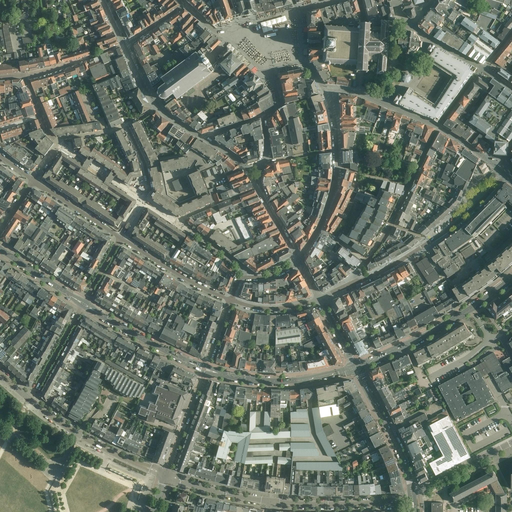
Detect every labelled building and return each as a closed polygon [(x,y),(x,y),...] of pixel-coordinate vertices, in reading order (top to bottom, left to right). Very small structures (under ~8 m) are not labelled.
[(100,5),(98,0),(97,0),(91,3),(84,6),(86,12),(90,10),(89,10),(100,5)] [(137,0),(141,7),(143,6),(146,10),(150,7),(149,5),(151,3),(153,0),(137,0)] [(150,7),(146,10),(149,13),(150,16),(153,14),(151,12),(151,13),(150,11),(159,3),(162,0),(153,0),(151,3),(149,5),(150,7)] [(162,0),(159,3),(150,11),(151,13),(151,12),(153,14),(154,13),(157,11),(156,11),(161,7),(163,6),(170,0),(162,0)] [(161,7),(156,11),(157,11),(161,18),(163,17),(164,17),(165,16),(166,15),(168,14),(169,13),(170,12),(172,11),(173,11),(173,10),(178,6),(178,5),(173,0),(170,0),(163,6),(161,7)] [(193,0),(190,4),(195,9),(202,1),(200,0),(193,0)] [(207,0),(202,0),(202,1),(195,9),(197,10),(197,11),(198,11),(198,12),(206,5),(209,2),(207,0)] [(209,0),(211,3),(213,6),(214,11),(219,22),(220,22),(224,21),(217,3),(215,0),(209,0)] [(215,0),(217,3),(224,21),(227,20),(232,19),(230,10),(228,5),(226,0),(215,0)] [(230,10),(232,19),(234,18),(240,17),(248,15),(257,13),(252,0),(230,0),(233,9),(231,10),(230,10)] [(252,0),(257,13),(263,12),(260,2),(259,2),(258,1),(257,1),(257,0),(252,0)] [(257,0),(257,1),(258,1),(259,2),(260,2),(263,12),(275,9),(271,0),(257,0)] [(271,0),(275,9),(283,6),(280,0),(271,0)] [(349,2),(352,13),(352,14),(353,16),(351,16),(353,24),(358,24),(359,24),(359,23),(360,23),(360,22),(359,12),(359,9),(356,0),(349,2)] [(377,12),(372,0),(361,0),(364,9),(366,15),(368,22),(368,24),(369,24),(371,24),(371,26),(373,27),(378,26),(380,25),(379,21),(378,17),(377,12)] [(380,8),(377,0),(372,0),(377,12),(378,17),(382,16),(382,13),(380,8)] [(384,7),(382,0),(377,0),(380,8),(382,13),(382,16),(383,18),(387,17),(386,11),(386,9),(385,9),(385,7),(384,7)] [(382,0),(384,7),(385,7),(385,9),(386,9),(386,11),(387,17),(389,21),(389,22),(392,22),(392,23),(392,24),(394,24),(394,22),(396,21),(396,19),(395,18),(394,18),(394,15),(392,8),(400,6),(402,11),(407,17),(408,17),(410,19),(413,18),(415,16),(410,0),(382,0)] [(461,15),(439,0),(438,0),(432,9),(444,18),(454,25),(461,15)] [(465,10),(450,0),(439,0),(461,15),(462,14),(465,10)] [(471,0),(450,0),(465,10),(466,10),(471,0)] [(499,0),(499,2),(494,1),(491,0),(486,0),(485,6),(494,9),(493,10),(491,10),(489,13),(492,14),(497,16),(497,17),(500,18),(503,13),(499,12),(504,4),(503,4),(503,0),(499,0)] [(124,8),(124,7),(121,1),(120,2),(113,6),(115,10),(120,19),(126,16),(128,14),(125,7),(124,8)] [(202,16),(209,9),(211,7),(211,8),(213,6),(211,3),(210,1),(209,2),(206,5),(198,12),(202,16)] [(352,13),(349,2),(341,4),(345,18),(349,18),(348,14),(352,13)] [(345,18),(341,4),(334,6),(339,23),(340,27),(340,28),(345,29),(342,19),(341,18),(341,17),(343,16),(343,17),(344,17),(344,19),(345,18)] [(103,10),(100,5),(89,10),(90,10),(92,16),(103,10)] [(339,23),(334,6),(329,7),(332,17),(332,18),(335,18),(337,23),(339,23)] [(211,7),(209,9),(202,16),(206,20),(214,11),(211,8),(211,7)] [(327,18),(324,8),(319,10),(323,25),(326,24),(327,26),(326,27),(335,28),(335,27),(333,21),(328,22),(326,18),(327,18)] [(183,9),(178,13),(174,16),(168,21),(170,24),(172,27),(173,28),(177,25),(180,23),(184,19),(188,13),(183,9)] [(444,18),(432,9),(424,19),(430,23),(432,21),(438,26),(439,27),(445,18),(444,18)] [(106,17),(103,10),(92,16),(93,19),(89,21),(90,23),(91,23),(106,17)] [(146,10),(142,12),(143,14),(144,15),(144,16),(150,26),(150,25),(151,25),(154,23),(150,16),(149,13),(146,10)] [(323,25),(319,10),(309,12),(309,13),(308,13),(307,15),(306,15),(307,27),(323,26),(323,25)] [(214,11),(206,20),(212,25),(219,22),(214,11)] [(481,15),(495,20),(497,17),(482,12),(481,15)] [(153,14),(150,16),(154,23),(156,22),(156,21),(158,20),(154,13),(153,14)] [(194,18),(188,13),(184,19),(180,23),(177,25),(173,28),(175,30),(180,27),(181,29),(194,18)] [(131,16),(130,14),(128,14),(126,16),(130,23),(123,27),(128,38),(129,38),(134,36),(130,29),(135,26),(131,16)] [(143,14),(139,17),(141,20),(140,20),(145,28),(146,28),(150,26),(144,16),(144,15),(143,14)] [(466,18),(461,15),(454,25),(444,18),(445,18),(439,27),(438,26),(434,31),(437,33),(434,38),(459,52),(471,35),(478,40),(483,43),(488,47),(494,51),(494,50),(490,48),(491,46),(495,49),(500,43),(483,31),(478,27),(466,18)] [(130,23),(126,16),(120,19),(123,27),(130,23)] [(511,18),(508,16),(505,20),(505,21),(503,23),(503,24),(505,26),(511,30),(511,27),(511,16),(511,17),(511,18)] [(108,22),(106,17),(91,23),(90,23),(91,26),(100,22),(101,24),(108,22)] [(139,17),(137,18),(139,21),(137,22),(139,25),(142,31),(142,30),(143,30),(144,29),(145,29),(145,28),(140,20),(141,20),(139,17)] [(199,22),(194,18),(181,29),(182,30),(174,37),(172,38),(170,40),(173,44),(176,43),(177,43),(178,42),(185,36),(191,31),(193,29),(199,22)] [(430,23),(424,19),(419,25),(419,27),(429,35),(431,36),(434,31),(438,26),(432,21),(430,23)] [(381,21),(379,21),(380,25),(378,26),(378,28),(377,28),(373,28),(373,27),(371,26),(371,24),(369,24),(368,24),(365,23),(365,24),(363,24),(363,23),(360,23),(359,23),(359,24),(358,24),(357,26),(359,26),(359,28),(357,27),(357,29),(347,29),(347,28),(346,27),(345,29),(340,28),(340,27),(338,27),(338,28),(335,28),(326,27),(324,27),(324,26),(323,26),(323,32),(323,34),(322,34),(322,35),(323,35),(323,40),(321,40),(321,41),(323,41),(323,43),(323,47),(321,47),(321,49),(321,53),(321,59),(321,61),(321,63),(327,64),(327,65),(329,65),(329,64),(334,64),(334,65),(334,64),(339,65),(339,66),(340,66),(340,65),(345,65),(345,66),(346,66),(346,65),(351,65),(351,66),(351,65),(356,66),(356,70),(354,70),(354,71),(356,71),(356,73),(357,73),(357,71),(360,71),(362,71),(365,71),(365,73),(366,73),(367,71),(368,72),(368,70),(366,70),(367,66),(368,67),(368,66),(367,65),(367,61),(371,62),(371,63),(371,62),(375,62),(375,63),(376,63),(376,62),(378,62),(377,66),(376,66),(376,67),(377,67),(376,73),(375,73),(375,74),(376,74),(376,76),(377,76),(377,74),(383,75),(383,77),(385,77),(385,75),(386,75),(386,74),(385,74),(385,73),(384,73),(385,68),(386,68),(385,67),(385,62),(386,62),(386,61),(386,60),(385,60),(386,56),(386,55),(387,55),(387,54),(386,53),(387,53),(388,52),(389,52),(389,51),(387,51),(387,45),(389,45),(389,44),(388,44),(387,43),(388,42),(388,41),(388,40),(387,40),(388,36),(388,35),(388,34),(388,33),(390,33),(391,31),(388,30),(389,29),(389,28),(388,28),(388,24),(389,24),(389,23),(392,23),(392,22),(389,22),(389,21),(388,21),(387,22),(382,21),(382,20),(381,20),(381,21)] [(170,24),(168,21),(163,24),(168,31),(169,30),(172,27),(170,24)] [(110,27),(108,22),(101,24),(88,30),(89,32),(90,35),(97,32),(110,27)] [(199,22),(193,29),(194,30),(192,32),(191,31),(185,36),(178,42),(177,43),(176,43),(177,45),(174,47),(176,50),(189,42),(190,43),(205,28),(199,22)] [(505,26),(503,24),(502,23),(496,31),(498,32),(505,37),(511,30),(505,26)] [(168,31),(163,24),(158,28),(160,31),(162,34),(163,33),(164,33),(168,31)] [(142,31),(139,25),(136,27),(135,26),(130,29),(134,36),(142,31)] [(81,26),(77,27),(75,28),(72,28),(72,29),(73,35),(83,32),(81,26)] [(113,32),(110,27),(97,32),(90,35),(89,35),(90,37),(100,34),(101,37),(105,35),(113,32)] [(161,35),(157,28),(153,32),(157,39),(161,35)] [(160,31),(158,28),(157,28),(161,35),(157,39),(159,42),(162,45),(169,40),(164,33),(163,33),(162,34),(160,31)] [(214,35),(205,28),(190,43),(189,42),(176,50),(171,54),(180,62),(182,61),(187,57),(195,50),(196,49),(195,49),(202,42),(204,44),(211,37),(211,38),(212,38),(214,36),(214,35)] [(117,40),(113,32),(105,35),(106,38),(103,39),(96,42),(98,47),(97,47),(99,53),(104,50),(103,48),(102,45),(107,44),(117,40)] [(157,39),(153,32),(149,34),(153,41),(155,45),(159,42),(157,39)] [(403,50),(405,51),(406,52),(406,55),(407,55),(407,54),(412,55),(412,56),(413,56),(413,53),(417,52),(420,48),(422,48),(423,42),(421,42),(421,41),(419,37),(416,35),(415,35),(415,33),(410,32),(409,34),(405,35),(402,39),(400,39),(399,45),(401,45),(403,50)] [(505,37),(498,32),(498,33),(495,36),(498,38),(501,40),(502,41),(505,37)] [(153,41),(149,34),(144,38),(148,44),(149,46),(150,48),(155,45),(153,41)] [(471,35),(459,52),(466,56),(466,55),(467,56),(467,55),(472,48),(473,46),(478,40),(471,35)] [(217,39),(214,36),(212,38),(211,38),(206,43),(208,45),(205,48),(203,46),(200,50),(203,54),(207,51),(206,50),(209,47),(215,41),(217,39)] [(75,40),(76,44),(77,46),(79,45),(79,44),(80,45),(84,44),(85,44),(83,37),(75,40)] [(148,44),(144,38),(139,41),(143,47),(148,44)] [(221,42),(217,39),(215,41),(209,47),(206,50),(207,51),(208,52),(210,53),(213,50),(221,42)] [(119,44),(117,40),(107,44),(108,46),(103,48),(104,50),(119,44)] [(483,43),(478,40),(473,46),(472,48),(467,55),(471,58),(472,59),(472,58),(483,43)] [(143,47),(139,41),(138,42),(133,46),(132,47),(136,55),(137,58),(144,55),(152,51),(150,48),(149,46),(146,47),(146,48),(145,48),(144,48),(143,47)] [(86,50),(82,51),(84,57),(90,55),(86,43),(85,44),(84,44),(86,50)] [(488,47),(483,43),(472,58),(477,61),(478,61),(488,47)] [(511,47),(507,43),(503,48),(509,53),(510,53),(511,55),(511,47)] [(47,51),(46,45),(46,44),(41,45),(42,48),(37,49),(39,59),(36,59),(38,69),(45,68),(43,58),(42,52),(47,51)] [(404,97),(401,96),(399,94),(393,103),(434,121),(438,123),(440,119),(474,73),(477,69),(472,66),(432,44),(428,50),(432,53),(431,56),(430,56),(428,61),(432,64),(414,91),(410,88),(407,93),(404,97)] [(51,45),(46,45),(47,51),(48,53),(50,53),(51,57),(49,57),(50,67),(56,65),(52,50),(52,49),(51,45)] [(159,50),(155,45),(150,48),(152,51),(153,54),(154,56),(157,55),(160,53),(159,50)] [(123,55),(120,47),(107,53),(109,57),(117,54),(118,57),(123,55)] [(494,51),(488,47),(478,61),(482,64),(494,51)] [(60,54),(59,52),(58,48),(52,50),(56,65),(63,64),(61,57),(60,54)] [(231,52),(227,48),(215,59),(218,62),(217,62),(213,66),(215,68),(219,65),(231,52)] [(509,53),(503,48),(500,52),(506,57),(509,53)] [(84,57),(82,51),(76,53),(74,54),(75,60),(84,57)] [(153,54),(152,51),(144,55),(137,58),(139,62),(146,59),(145,57),(153,54)] [(165,75),(163,76),(161,78),(160,78),(160,79),(161,80),(159,81),(156,83),(151,87),(154,91),(158,89),(157,90),(157,91),(157,92),(157,93),(156,93),(157,94),(157,95),(158,96),(158,97),(159,98),(160,98),(160,99),(161,99),(162,99),(163,99),(164,99),(165,99),(164,100),(167,105),(170,102),(170,103),(175,99),(176,100),(177,99),(181,96),(182,96),(182,95),(186,92),(186,93),(187,92),(191,89),(192,88),(195,85),(196,85),(197,85),(196,85),(200,82),(201,81),(205,78),(206,78),(206,77),(210,74),(210,75),(211,74),(210,73),(213,70),(211,67),(211,66),(210,64),(210,65),(208,63),(209,63),(208,61),(207,61),(206,60),(206,59),(205,58),(203,56),(204,56),(203,55),(202,55),(199,51),(196,53),(195,52),(195,53),(195,52),(194,53),(190,56),(189,57),(185,60),(184,60),(184,61),(181,63),(180,63),(179,64),(180,64),(176,67),(175,67),(175,68),(171,71),(171,70),(170,71),(166,74),(165,75)] [(257,60),(260,57),(254,51),(251,54),(257,60)] [(235,56),(231,52),(219,65),(215,68),(213,70),(210,73),(211,74),(220,66),(222,68),(221,68),(225,73),(226,72),(229,75),(229,76),(242,63),(239,60),(235,56)] [(506,57),(500,52),(493,61),(502,68),(507,62),(504,60),(506,57)] [(64,53),(60,54),(61,57),(63,64),(69,62),(67,56),(65,56),(64,53)] [(110,60),(109,57),(107,53),(100,56),(101,59),(102,59),(102,60),(103,63),(110,60)] [(156,60),(154,56),(153,54),(145,57),(146,59),(139,62),(140,63),(142,67),(146,65),(148,64),(147,61),(152,58),(154,61),(156,60)] [(319,60),(319,54),(309,55),(310,63),(312,62),(321,61),(321,59),(319,60)] [(114,59),(119,72),(128,68),(123,55),(118,57),(114,59)] [(95,62),(93,58),(86,61),(90,70),(91,70),(89,66),(89,65),(95,62)] [(38,69),(36,59),(28,61),(30,71),(33,71),(38,69)] [(90,70),(95,82),(109,76),(103,63),(102,60),(100,61),(95,63),(89,66),(91,70),(90,70)] [(11,62),(12,64),(12,73),(20,72),(21,72),(21,71),(19,63),(19,62),(19,61),(18,61),(11,62)] [(27,61),(22,62),(20,62),(19,62),(19,63),(21,71),(21,72),(23,72),(29,71),(30,71),(28,61),(27,61)] [(321,63),(321,61),(312,62),(312,63),(312,64),(313,64),(313,66),(314,66),(314,67),(315,68),(315,70),(318,72),(318,73),(329,69),(328,69),(327,65),(327,64),(321,63)] [(85,72),(82,63),(74,66),(77,75),(78,77),(81,75),(81,74),(85,72)] [(242,63),(229,76),(221,82),(218,84),(222,91),(223,90),(224,91),(225,91),(230,88),(234,85),(241,78),(238,75),(246,67),(242,63)] [(144,71),(146,77),(160,70),(157,64),(153,66),(150,68),(150,67),(150,68),(148,64),(146,65),(142,67),(144,71)] [(77,75),(74,66),(69,68),(72,77),(77,75)] [(250,70),(246,67),(238,75),(241,78),(250,70)] [(72,77),(69,68),(64,70),(67,79),(72,77)] [(131,74),(128,68),(119,72),(122,78),(131,75),(131,74)] [(301,69),(288,72),(286,73),(278,74),(280,82),(281,85),(291,83),(297,82),(298,86),(300,85),(298,78),(303,77),(302,71),(302,70),(301,70),(301,69)] [(329,72),(329,69),(318,73),(323,82),(329,79),(328,77),(330,76),(328,73),(329,72)] [(511,74),(504,69),(503,69),(505,70),(504,71),(501,69),(498,74),(511,83),(511,74)] [(64,70),(58,72),(52,74),(56,84),(65,80),(66,83),(68,82),(67,79),(64,70)] [(162,74),(160,70),(146,77),(151,87),(156,83),(159,81),(161,80),(160,79),(160,78),(161,78),(163,76),(162,75),(163,74),(162,75),(161,74),(162,74)] [(253,74),(252,73),(250,70),(241,78),(234,85),(230,88),(233,91),(239,87),(253,74)] [(122,78),(119,72),(116,73),(117,76),(97,84),(92,86),(95,92),(96,91),(111,128),(121,124),(119,119),(112,101),(108,91),(107,92),(105,87),(110,85),(111,87),(109,88),(111,92),(117,89),(122,87),(124,86),(125,86),(123,82),(121,83),(119,80),(120,79),(122,78)] [(56,84),(52,74),(47,75),(51,85),(53,90),(58,88),(56,84)] [(257,78),(253,74),(239,87),(233,91),(237,95),(232,99),(228,102),(229,106),(233,104),(234,106),(235,105),(236,108),(237,108),(237,109),(241,106),(243,106),(245,110),(247,108),(245,104),(252,100),(247,94),(251,91),(262,83),(260,81),(260,80),(257,78)] [(409,74),(408,74),(405,74),(402,76),(402,77),(402,80),(404,83),(408,83),(411,81),(411,77),(409,74)] [(51,85),(47,75),(38,78),(41,87),(42,89),(44,88),(43,85),(46,84),(47,87),(51,85)] [(132,79),(131,75),(122,78),(120,79),(119,80),(121,83),(123,82),(125,86),(124,86),(126,91),(137,87),(135,83),(134,83),(133,79),(132,79)] [(41,87),(38,78),(29,80),(34,90),(41,87)] [(337,78),(337,79),(336,85),(342,86),(350,87),(351,84),(351,82),(351,80),(337,78)] [(479,78),(474,84),(485,91),(488,94),(490,91),(492,87),(479,78)] [(21,79),(12,80),(12,86),(16,86),(16,89),(17,90),(26,87),(23,80),(22,80),(21,79)] [(471,124),(475,126),(487,135),(485,137),(490,140),(488,142),(487,142),(491,144),(492,142),(496,145),(495,154),(507,156),(508,143),(509,141),(510,142),(511,138),(511,91),(493,79),(490,83),(494,86),(469,123),(471,124)] [(305,84),(308,93),(308,95),(309,98),(310,98),(318,95),(314,81),(305,84)] [(299,90),(298,86),(297,82),(291,83),(281,85),(282,92),(299,90)] [(247,94),(252,100),(268,91),(263,84),(262,83),(251,91),(247,94)] [(282,93),(282,94),(283,98),(297,96),(298,95),(304,94),(308,93),(305,84),(300,85),(298,86),(299,90),(282,92),(282,93)] [(485,91),(474,84),(472,86),(473,86),(471,88),(469,90),(482,100),(484,99),(481,97),(485,91)] [(28,92),(26,87),(17,90),(18,93),(16,94),(17,95),(28,92)] [(67,93),(65,88),(58,91),(60,96),(67,93)] [(151,108),(138,89),(129,95),(139,110),(141,114),(151,108)] [(482,100),(469,90),(466,94),(465,96),(464,97),(475,105),(475,104),(478,100),(481,102),(482,100)] [(78,91),(70,95),(68,95),(70,101),(80,97),(78,91)] [(247,108),(250,107),(271,96),(268,91),(252,100),(245,104),(247,108)] [(31,100),(28,92),(17,95),(14,96),(13,97),(8,99),(9,104),(20,103),(31,100)] [(298,95),(297,96),(283,98),(284,104),(285,104),(289,103),(298,101),(297,98),(304,96),(304,94),(298,95)] [(319,95),(318,95),(310,98),(312,103),(309,104),(309,106),(313,105),(322,103),(319,95)] [(339,95),(339,102),(351,104),(357,105),(357,104),(356,104),(357,96),(347,95),(339,95)] [(273,106),(271,96),(250,107),(255,116),(272,106),(273,106)] [(82,102),(80,97),(70,101),(72,106),(74,105),(82,102)] [(475,105),(464,97),(459,103),(470,111),(474,106),(476,108),(478,106),(475,104),(475,105)] [(165,108),(166,108),(166,109),(167,110),(168,110),(168,111),(170,113),(172,114),(183,105),(182,106),(180,103),(178,104),(177,102),(178,101),(177,99),(176,100),(175,99),(170,103),(170,102),(167,105),(164,107),(165,108)] [(33,106),(31,100),(20,103),(9,104),(9,111),(10,110),(12,110),(21,109),(33,106)] [(50,107),(47,101),(44,102),(39,104),(39,105),(42,110),(50,107)] [(84,107),(82,102),(74,105),(76,110),(84,107)] [(351,104),(339,102),(340,119),(354,118),(353,113),(352,113),(351,104)] [(363,118),(374,123),(380,113),(382,107),(370,102),(368,108),(363,118)] [(285,104),(286,106),(278,110),(285,124),(280,128),(282,130),(282,134),(285,144),(286,144),(286,149),(302,146),(302,143),(303,143),(300,125),(299,126),(297,118),(298,118),(294,103),(289,105),(289,103),(285,104)] [(325,110),(322,103),(313,105),(315,108),(310,109),(310,111),(313,110),(313,111),(314,111),(315,113),(325,110)] [(470,111),(459,103),(453,111),(454,111),(462,117),(464,119),(468,113),(471,115),(472,113),(470,111)] [(184,108),(183,105),(172,114),(176,117),(186,108),(185,107),(184,108)] [(36,114),(35,110),(33,106),(21,109),(21,111),(23,119),(27,118),(36,114)] [(231,108),(229,106),(223,108),(225,114),(228,113),(227,110),(231,108)] [(243,110),(240,111),(243,121),(249,119),(245,110),(243,106),(241,106),(243,110)] [(52,112),(50,107),(42,110),(43,115),(52,112)] [(87,112),(84,107),(76,110),(78,115),(87,112)] [(245,110),(249,119),(250,118),(255,116),(250,107),(247,108),(245,110)] [(389,110),(382,107),(380,113),(374,123),(373,128),(377,129),(379,125),(381,120),(381,118),(381,117),(386,119),(389,110)] [(190,113),(186,108),(176,117),(184,122),(192,115),(191,115),(190,113)] [(14,122),(10,110),(9,111),(5,111),(9,123),(14,122)] [(13,113),(12,110),(10,110),(14,122),(19,120),(17,112),(13,113)] [(240,111),(239,110),(237,111),(234,112),(235,115),(238,122),(243,121),(240,111)] [(328,124),(325,110),(315,113),(314,111),(313,111),(313,110),(310,111),(313,122),(315,122),(316,126),(328,124)] [(396,113),(389,110),(386,119),(381,135),(389,137),(392,127),(396,113)] [(9,123),(5,111),(0,111),(0,112),(1,114),(4,125),(9,123)] [(156,111),(154,112),(151,114),(153,117),(148,120),(153,126),(161,117),(156,111)] [(281,119),(277,111),(273,115),(277,122),(281,119)] [(462,117),(454,111),(453,112),(451,114),(451,115),(448,118),(458,125),(459,125),(460,126),(462,124),(463,123),(460,120),(462,117)] [(54,117),(52,112),(43,115),(46,120),(54,117)] [(89,117),(87,112),(78,115),(80,120),(89,117)] [(197,114),(195,112),(192,115),(184,122),(189,126),(194,121),(192,119),(197,115),(197,114)] [(207,119),(200,112),(197,114),(197,115),(201,119),(204,122),(207,119)] [(234,112),(233,113),(230,114),(230,115),(218,120),(217,120),(220,128),(238,122),(235,115),(234,112)] [(403,116),(396,113),(392,127),(389,137),(396,139),(399,128),(399,127),(403,116)] [(201,119),(197,115),(192,119),(194,121),(189,126),(193,129),(197,124),(198,123),(197,121),(196,122),(195,121),(197,119),(198,120),(198,121),(199,122),(200,121),(201,119)] [(277,122),(273,115),(267,120),(267,121),(268,129),(271,129),(280,127),(277,122)] [(411,119),(403,116),(399,127),(399,128),(406,131),(407,128),(408,126),(409,127),(411,119)] [(56,122),(54,117),(46,120),(47,125),(56,122)] [(169,122),(161,117),(153,126),(152,127),(155,131),(156,130),(160,133),(160,132),(161,132),(166,127),(169,122)] [(218,120),(216,117),(211,119),(213,130),(220,128),(217,120),(218,120)] [(458,125),(448,118),(442,126),(452,131),(454,128),(457,125),(457,126),(458,125)] [(198,123),(197,124),(193,129),(197,131),(201,126),(204,122),(201,119),(200,121),(201,122),(200,123),(199,122),(198,123)] [(207,119),(204,122),(201,126),(197,131),(201,134),(209,132),(206,125),(209,124),(208,120),(207,119)] [(260,119),(248,123),(251,130),(260,127),(261,127),(260,119)] [(418,122),(411,119),(409,127),(408,126),(407,128),(406,131),(405,133),(409,135),(409,137),(411,137),(410,139),(411,139),(418,122)] [(93,120),(90,121),(91,123),(93,123),(94,131),(95,131),(94,130),(97,130),(97,131),(102,130),(100,125),(99,122),(94,123),(93,120)] [(131,125),(135,135),(146,130),(142,122),(141,120),(139,121),(138,121),(131,125)] [(91,123),(90,121),(86,124),(82,124),(79,125),(81,133),(90,132),(90,131),(93,131),(93,132),(94,131),(93,123),(91,123)] [(461,126),(460,126),(459,125),(456,129),(454,128),(452,131),(456,134),(458,136),(458,135),(461,137),(470,124),(466,121),(461,126)] [(425,125),(418,122),(411,139),(407,151),(414,154),(417,145),(419,140),(420,141),(425,125)] [(239,132),(236,132),(235,130),(233,129),(232,130),(226,132),(229,137),(225,140),(221,134),(213,138),(213,140),(231,151),(232,151),(235,146),(236,145),(236,146),(247,143),(250,143),(263,139),(262,130),(260,131),(260,129),(260,127),(251,130),(248,123),(240,126),(240,128),(241,131),(239,132)] [(329,131),(328,124),(316,126),(308,128),(303,128),(304,131),(314,129),(315,133),(317,132),(318,133),(329,131)] [(475,126),(471,124),(470,124),(461,137),(467,141),(474,131),(473,129),(475,126)] [(81,133),(79,125),(70,126),(70,125),(69,125),(67,125),(67,126),(66,126),(68,135),(68,134),(71,134),(71,135),(81,133)] [(179,128),(173,125),(171,129),(168,134),(171,136),(168,141),(166,144),(168,145),(170,143),(173,137),(179,128)] [(435,129),(425,125),(420,141),(419,140),(417,145),(420,146),(422,142),(423,141),(427,143),(435,129)] [(24,136),(20,126),(15,127),(18,135),(21,134),(22,137),(24,136)] [(68,135),(66,126),(49,129),(55,136),(56,136),(58,136),(58,137),(64,136),(64,135),(67,134),(67,135),(68,135)] [(18,135),(15,127),(10,129),(13,136),(15,135),(16,139),(17,138),(18,140),(19,139),(18,135)] [(185,132),(179,128),(173,137),(170,143),(168,145),(171,147),(176,139),(178,140),(185,132)] [(37,151),(45,156),(54,144),(50,141),(46,136),(44,138),(44,137),(45,135),(44,134),(44,133),(41,129),(32,132),(28,134),(29,137),(32,141),(34,139),(38,145),(35,149),(30,145),(20,139),(19,139),(18,140),(15,142),(23,147),(25,148),(27,150),(29,151),(32,153),(34,154),(34,155),(37,151)] [(123,129),(114,133),(117,138),(126,133),(125,132),(124,131),(123,129)] [(269,132),(269,138),(278,136),(278,135),(277,130),(273,130),(273,129),(271,130),(271,129),(268,129),(268,131),(267,131),(268,132),(269,132)] [(8,141),(5,130),(0,132),(1,136),(2,138),(2,139),(2,140),(6,138),(7,142),(8,141)] [(135,135),(140,145),(151,139),(146,130),(135,135)] [(330,138),(329,131),(318,133),(318,137),(316,140),(316,142),(330,140),(330,138)] [(480,135),(474,131),(467,141),(472,145),(480,135)] [(187,133),(186,132),(185,132),(178,140),(176,144),(180,149),(185,144),(191,136),(188,134),(188,133),(187,133)] [(341,149),(353,151),(353,139),(354,139),(354,133),(353,133),(345,132),(340,132),(341,138),(340,138),(341,142),(341,148),(341,149)] [(444,154),(451,139),(447,136),(444,134),(440,132),(431,147),(431,148),(437,150),(444,154)] [(127,135),(126,133),(117,138),(119,143),(127,139),(126,137),(127,135)] [(271,147),(280,146),(280,145),(285,144),(282,134),(278,135),(278,136),(269,138),(269,139),(271,147)] [(484,138),(480,135),(472,145),(476,149),(479,144),(482,140),(484,138)] [(197,138),(191,136),(185,144),(180,149),(185,153),(188,150),(190,148),(192,145),(197,138)] [(74,149),(78,148),(81,147),(85,147),(83,140),(83,138),(72,140),(74,149)] [(128,141),(127,139),(119,143),(121,148),(131,143),(130,142),(128,141)] [(140,145),(145,154),(156,149),(151,139),(140,145)] [(441,161),(442,162),(448,165),(451,166),(454,161),(456,156),(461,145),(451,139),(444,154),(441,161)] [(330,142),(330,140),(316,142),(316,144),(318,145),(319,151),(330,149),(331,149),(331,148),(330,148),(330,142)] [(486,142),(482,140),(479,144),(476,149),(483,153),(484,153),(486,151),(490,145),(486,142)] [(132,145),(131,143),(121,148),(123,153),(132,149),(131,146),(132,145)] [(10,144),(6,146),(1,149),(2,150),(6,153),(10,149),(11,150),(13,147),(10,144)] [(286,144),(285,144),(280,145),(280,146),(282,158),(288,157),(286,149),(286,144)] [(378,147),(373,145),(370,155),(375,156),(374,157),(382,160),(384,155),(376,152),(378,147)] [(466,148),(461,145),(456,156),(460,159),(462,155),(466,148)] [(282,158),(280,146),(271,147),(273,159),(282,158)] [(14,147),(13,147),(11,150),(10,149),(6,153),(11,156),(16,149),(14,147)] [(25,148),(23,147),(22,149),(21,148),(19,151),(17,150),(16,149),(11,156),(15,160),(21,153),(22,153),(24,150),(25,148)] [(130,173),(128,175),(120,169),(122,166),(108,157),(106,156),(107,154),(104,153),(103,154),(94,148),(92,151),(85,147),(81,147),(81,148),(78,153),(85,158),(86,157),(87,158),(91,160),(91,159),(93,160),(97,163),(98,162),(100,164),(102,165),(102,166),(111,172),(115,175),(114,176),(115,176),(117,177),(116,178),(121,181),(121,182),(126,185),(127,184),(129,185),(133,178),(130,173)] [(427,155),(431,157),(430,160),(434,161),(436,159),(437,156),(435,155),(437,150),(431,148),(428,155),(427,155)] [(472,152),(466,148),(462,155),(477,165),(480,160),(480,158),(474,154),(472,152)] [(133,151),(132,149),(123,153),(126,158),(135,153),(135,151),(133,151)] [(145,154),(149,163),(160,158),(159,157),(156,149),(145,154)] [(353,151),(341,149),(341,152),(341,164),(350,163),(350,168),(350,169),(357,171),(356,166),(356,157),(358,157),(358,153),(356,153),(356,152),(353,151)] [(37,151),(34,155),(37,157),(33,162),(34,162),(31,166),(31,165),(28,169),(30,170),(32,171),(34,171),(35,170),(38,166),(38,165),(45,156),(37,151)] [(254,151),(253,151),(248,153),(248,151),(246,152),(248,157),(243,160),(246,164),(247,164),(257,161),(254,151)] [(254,151),(257,161),(261,160),(262,160),(262,152),(254,151)] [(34,154),(32,153),(28,158),(26,157),(29,153),(27,152),(25,156),(19,163),(24,166),(30,157),(31,158),(32,156),(34,154)] [(59,152),(54,159),(54,160),(59,163),(61,159),(65,154),(61,152),(59,152)] [(211,163),(214,164),(215,163),(221,160),(224,155),(219,152),(215,159),(214,160),(211,163)] [(21,153),(15,160),(19,163),(25,156),(24,155),(22,153),(21,153)] [(136,155),(135,153),(126,158),(128,163),(129,162),(137,158),(136,156),(136,155)] [(331,164),(331,153),(319,155),(316,155),(316,160),(319,160),(319,164),(331,164)] [(73,160),(65,154),(61,159),(70,165),(74,159),(73,160)] [(129,175),(101,217),(106,220),(106,221),(107,221),(108,222),(109,222),(117,228),(128,235),(130,236),(131,237),(132,238),(138,242),(139,242),(140,242),(140,243),(141,243),(141,244),(150,249),(151,250),(152,250),(152,251),(153,251),(154,252),(155,253),(157,254),(158,254),(158,255),(159,255),(160,255),(169,241),(174,244),(182,231),(178,228),(177,228),(183,219),(214,206),(213,203),(209,194),(200,173),(200,171),(204,169),(203,166),(200,168),(198,163),(186,154),(185,154),(187,161),(133,173),(134,177),(133,178),(129,175)] [(228,157),(224,155),(221,160),(215,163),(217,166),(222,164),(228,157)] [(431,157),(427,155),(425,160),(434,165),(435,162),(434,161),(430,160),(431,157)] [(477,165),(462,155),(460,159),(457,163),(454,169),(451,166),(448,165),(443,175),(442,178),(444,179),(442,184),(450,188),(452,183),(455,184),(457,185),(458,185),(461,185),(463,186),(466,181),(470,183),(477,165)] [(33,159),(31,158),(30,157),(24,166),(28,169),(31,165),(31,166),(34,162),(33,162),(31,161),(33,159)] [(239,167),(228,157),(222,164),(217,166),(215,167),(217,172),(223,169),(225,174),(233,171),(239,168),(239,167)] [(91,160),(87,158),(85,161),(82,166),(83,166),(82,167),(87,170),(90,165),(93,160),(91,159),(91,160)] [(77,161),(74,159),(70,165),(69,167),(73,170),(79,162),(78,162),(78,163),(76,162),(77,161)] [(63,166),(59,163),(54,160),(55,161),(52,165),(60,171),(63,166)] [(129,162),(132,173),(141,171),(139,163),(138,163),(138,160),(129,162)] [(292,174),(288,160),(278,162),(277,162),(280,172),(282,172),(282,173),(282,172),(283,176),(287,175),(292,174)] [(434,165),(425,160),(422,166),(426,168),(430,169),(430,170),(433,165),(434,165)] [(81,164),(79,162),(73,170),(78,173),(82,166),(80,165),(81,164)] [(280,172),(277,162),(271,164),(272,169),(273,174),(276,173),(277,176),(279,183),(284,182),(282,179),(281,176),(283,176),(282,172),(282,173),(282,172),(280,172)] [(331,169),(331,164),(319,164),(318,164),(318,168),(314,168),(314,172),(318,172),(319,172),(319,171),(322,171),(322,169),(331,169)] [(60,171),(52,165),(49,170),(48,169),(48,170),(53,173),(57,176),(60,171)] [(100,179),(99,179),(97,178),(95,177),(96,176),(87,170),(82,167),(83,166),(82,166),(78,173),(76,176),(91,186),(90,188),(93,190),(94,188),(104,194),(106,191),(110,184),(107,182),(106,183),(104,182),(100,179)] [(426,168),(422,166),(421,168),(417,175),(422,177),(423,175),(427,177),(431,178),(433,173),(429,172),(427,171),(428,170),(429,170),(430,169),(426,168)] [(10,172),(5,168),(0,175),(0,181),(2,183),(10,172)] [(273,174),(272,169),(264,170),(262,178),(273,177),(277,176),(276,173),(273,174)] [(331,180),(331,169),(322,169),(322,171),(319,171),(319,172),(318,172),(317,178),(320,179),(331,180)] [(342,172),(340,179),(352,183),(352,182),(354,173),(343,169),(341,170),(341,171),(342,172)] [(53,173),(48,170),(42,178),(47,182),(50,177),(53,173)] [(242,170),(234,174),(226,177),(229,183),(246,176),(242,170)] [(14,175),(10,172),(2,183),(2,184),(4,184),(6,181),(7,182),(9,183),(14,175)] [(115,175),(111,172),(108,177),(104,182),(106,183),(107,182),(110,184),(112,180),(115,176),(114,176),(115,175)] [(293,178),(292,174),(287,175),(283,176),(281,176),(282,179),(284,182),(286,181),(285,179),(288,179),(292,184),(289,186),(288,184),(285,185),(281,188),(283,192),(280,194),(281,196),(276,200),(276,199),(270,204),(276,213),(285,206),(288,205),(289,206),(295,200),(297,199),(299,197),(296,195),(294,193),(295,187),(294,182),(293,178)] [(19,178),(14,175),(9,183),(11,184),(6,190),(8,191),(9,192),(10,190),(19,178)] [(422,177),(417,175),(415,180),(426,184),(428,181),(427,180),(427,181),(426,180),(427,177),(423,175),(422,177)] [(250,182),(246,176),(229,183),(216,188),(217,191),(225,188),(226,192),(233,189),(237,187),(250,182)] [(279,183),(277,176),(273,177),(262,178),(261,182),(263,188),(277,184),(279,183)] [(316,176),(311,176),(310,185),(315,185),(314,191),(328,193),(331,180),(320,179),(317,178),(316,181),(315,181),(316,176)] [(47,182),(55,187),(59,182),(50,177),(47,182)] [(24,181),(19,178),(10,190),(16,194),(24,183),(24,181)] [(340,179),(338,185),(352,191),(356,193),(358,185),(352,182),(352,183),(340,179)] [(59,182),(55,187),(55,188),(59,191),(64,183),(60,180),(59,182)] [(426,184),(415,180),(414,183),(423,187),(425,188),(426,184)] [(347,244),(362,255),(361,254),(364,250),(365,251),(359,247),(361,244),(362,243),(368,246),(368,245),(369,242),(368,241),(369,239),(371,240),(372,239),(371,239),(372,236),(377,238),(381,232),(385,225),(390,218),(399,198),(398,198),(399,196),(400,197),(400,195),(402,191),(404,186),(383,181),(380,187),(379,189),(377,193),(375,197),(365,193),(365,192),(359,189),(356,195),(352,193),(352,195),(351,199),(349,203),(352,205),(348,214),(349,214),(347,221),(348,221),(345,228),(341,226),(340,227),(341,227),(339,230),(338,230),(338,231),(338,232),(339,233),(337,234),(338,235),(338,236),(337,237),(347,244)] [(463,186),(461,185),(458,185),(457,188),(457,189),(466,192),(470,183),(466,181),(463,186)] [(253,189),(250,182),(237,187),(233,189),(226,192),(220,194),(222,200),(240,194),(253,189)] [(285,185),(284,182),(279,183),(277,184),(263,188),(267,197),(276,191),(281,188),(285,185)] [(69,186),(64,183),(59,191),(64,194),(65,193),(69,186)] [(423,187),(414,183),(411,189),(420,193),(423,187)] [(501,190),(498,194),(496,196),(500,200),(504,204),(505,204),(508,201),(511,203),(511,187),(507,183),(504,186),(501,190)] [(112,185),(110,184),(106,191),(110,194),(115,187),(115,186),(113,184),(112,185)] [(70,185),(69,186),(65,193),(69,196),(75,188),(70,185)] [(338,188),(337,188),(337,191),(337,192),(348,198),(350,195),(352,191),(338,185),(338,188)] [(116,188),(115,187),(110,194),(115,197),(119,190),(120,189),(117,187),(116,188)] [(79,191),(75,188),(69,196),(73,199),(74,200),(79,193),(79,191)] [(218,193),(217,191),(216,188),(211,190),(213,195),(214,198),(216,203),(222,200),(220,194),(219,192),(218,193)] [(283,192),(281,188),(276,191),(267,197),(269,202),(280,194),(283,192)] [(32,189),(27,196),(25,200),(29,202),(31,199),(37,203),(43,194),(34,189),(32,189)] [(420,193),(411,189),(410,191),(424,198),(430,200),(434,193),(433,192),(427,189),(425,195),(421,193),(421,194),(420,193)] [(466,192),(457,189),(456,191),(452,190),(452,191),(450,190),(449,192),(450,193),(451,192),(463,198),(466,192)] [(16,194),(10,190),(9,192),(8,191),(6,194),(13,200),(16,194)] [(238,197),(230,200),(231,204),(232,206),(257,195),(254,191),(244,195),(243,195),(238,197)] [(328,193),(314,191),(313,195),(319,197),(318,198),(325,200),(328,193)] [(424,198),(410,191),(408,196),(421,202),(422,202),(424,198)] [(348,198),(337,192),(334,198),(334,200),(346,206),(347,204),(350,199),(348,198)] [(451,192),(450,193),(451,193),(450,194),(454,196),(453,198),(461,203),(463,198),(451,192)] [(83,196),(79,193),(74,200),(73,199),(73,200),(78,204),(83,196)] [(436,194),(434,193),(430,200),(433,202),(444,207),(453,211),(457,207),(445,201),(440,197),(438,196),(436,194)] [(13,200),(6,194),(3,198),(10,203),(13,200)] [(43,194),(37,203),(35,206),(33,209),(35,210),(39,204),(42,206),(47,197),(43,194)] [(3,198),(0,195),(0,208),(5,212),(10,203),(3,198)] [(231,204),(229,205),(230,207),(232,213),(235,211),(233,207),(241,203),(243,208),(260,201),(259,200),(257,195),(232,206),(231,204)] [(319,197),(313,195),(312,200),(314,201),(324,206),(325,200),(318,198),(319,197)] [(87,198),(83,196),(78,204),(82,206),(87,198)] [(421,202),(408,196),(406,200),(417,206),(419,207),(421,204),(420,204),(421,202)] [(467,228),(467,227),(466,226),(445,240),(445,241),(445,240),(453,253),(454,254),(455,253),(454,252),(477,237),(479,234),(481,235),(508,208),(504,204),(500,200),(496,196),(496,197),(469,224),(470,225),(467,228)] [(52,200),(47,197),(42,206),(40,209),(42,211),(44,212),(52,200)] [(92,201),(87,198),(82,206),(87,209),(87,208),(92,201)] [(448,198),(445,201),(457,207),(461,203),(453,198),(451,200),(448,198)] [(37,213),(32,210),(33,209),(35,206),(29,202),(25,200),(22,204),(31,211),(31,212),(35,215),(37,213)] [(56,203),(52,200),(44,212),(46,213),(46,214),(48,215),(56,203)] [(93,200),(92,201),(87,208),(92,211),(97,203),(93,200)] [(219,205),(217,205),(219,211),(230,207),(229,205),(231,204),(230,200),(219,205)] [(288,205),(285,206),(276,213),(278,218),(282,215),(284,214),(283,214),(292,208),(297,203),(296,202),(295,200),(289,206),(288,205)] [(334,200),(332,204),(343,211),(346,206),(334,200)] [(417,206),(406,200),(403,206),(411,209),(415,211),(416,209),(417,206)] [(260,201),(243,208),(244,210),(246,214),(246,215),(248,215),(248,214),(252,213),(252,212),(264,207),(263,207),(263,206),(261,202),(260,201)] [(324,206),(314,201),(312,205),(312,207),(322,211),(324,206)] [(60,206),(56,203),(48,215),(48,216),(51,218),(54,214),(55,214),(60,206)] [(102,207),(97,203),(92,211),(96,214),(97,214),(101,208),(102,207)] [(31,211),(22,204),(19,209),(26,214),(28,215),(31,212),(31,211)] [(332,204),(329,212),(336,216),(338,213),(342,215),(343,211),(332,204)] [(436,208),(437,208),(440,209),(447,216),(453,211),(444,207),(442,208),(437,205),(436,208)] [(76,216),(60,206),(55,214),(54,214),(51,218),(48,216),(39,229),(43,231),(47,234),(53,238),(54,236),(54,235),(48,232),(51,225),(50,224),(54,220),(65,227),(67,229),(69,226),(76,216)] [(411,209),(403,206),(401,211),(409,215),(412,217),(414,218),(415,218),(417,216),(414,214),(410,212),(411,211),(411,209)] [(252,212),(252,213),(252,214),(253,216),(266,211),(264,208),(264,207),(252,212)] [(322,211),(312,207),(309,214),(310,215),(319,219),(322,211)] [(106,211),(101,208),(97,214),(96,214),(96,215),(101,219),(106,211)] [(296,213),(292,208),(283,214),(284,214),(282,215),(278,218),(282,224),(286,221),(296,213)] [(440,209),(437,208),(435,211),(436,212),(437,213),(443,220),(447,216),(440,209)] [(26,214),(19,209),(13,217),(20,222),(28,227),(30,223),(33,219),(28,215),(26,214)] [(302,209),(296,213),(286,221),(282,224),(285,228),(298,217),(298,216),(300,214),(302,212),(304,211),(302,209)] [(207,215),(205,211),(193,216),(195,221),(204,216),(204,218),(206,217),(205,216),(207,215)] [(243,217),(244,219),(244,220),(245,222),(246,225),(247,224),(268,215),(266,211),(253,216),(251,217),(249,218),(248,218),(247,216),(243,217)] [(409,215),(401,211),(397,220),(401,222),(405,223),(406,221),(409,222),(412,217),(409,215)] [(329,212),(327,218),(332,221),(330,223),(332,225),(334,223),(338,225),(341,219),(336,216),(329,212)] [(429,214),(433,217),(439,224),(443,220),(437,213),(435,215),(434,214),(431,212),(429,214)] [(302,216),(300,214),(298,216),(298,217),(285,228),(289,234),(302,224),(299,220),(303,217),(302,216)] [(310,215),(309,214),(306,219),(317,225),(319,219),(310,215)] [(268,215),(247,224),(248,226),(248,227),(249,228),(249,230),(272,220),(270,218),(269,217),(268,216),(268,215)] [(80,219),(76,216),(67,229),(71,231),(73,228),(80,219)] [(195,221),(193,216),(188,219),(186,220),(186,222),(191,226),(195,222),(194,222),(194,221),(195,221)] [(425,219),(429,221),(428,221),(435,228),(439,224),(433,217),(432,218),(431,219),(428,216),(425,219)] [(20,222),(13,217),(10,222),(18,227),(19,226),(18,226),(19,224),(24,227),(23,229),(22,230),(25,231),(28,227),(20,222)] [(327,218),(324,224),(334,230),(338,225),(334,223),(332,225),(330,223),(332,221),(327,218)] [(417,219),(415,218),(414,218),(409,229),(413,231),(417,222),(418,220),(417,219)] [(85,222),(80,219),(73,228),(75,229),(75,228),(77,229),(72,236),(74,237),(76,235),(80,230),(85,222)] [(205,219),(200,221),(199,220),(198,221),(198,220),(195,222),(191,226),(196,229),(198,226),(205,222),(205,219)] [(317,225),(306,219),(303,222),(307,225),(313,231),(317,225)] [(422,223),(423,224),(424,225),(430,232),(435,228),(428,221),(426,223),(425,222),(421,219),(419,221),(422,223)] [(272,220),(249,230),(249,231),(250,231),(252,235),(253,238),(276,227),(272,220)] [(401,222),(397,220),(395,223),(406,228),(407,224),(405,223),(401,222)] [(207,221),(205,222),(198,226),(196,229),(201,233),(205,226),(206,226),(209,224),(207,221)] [(18,227),(10,222),(7,226),(16,231),(16,230),(15,230),(16,228),(20,231),(22,229),(18,227)] [(89,225),(85,222),(80,230),(76,235),(80,238),(84,232),(89,225)] [(14,248),(22,253),(29,242),(39,229),(39,228),(35,226),(30,223),(28,227),(25,231),(24,233),(29,236),(27,240),(24,245),(22,244),(24,242),(19,239),(16,244),(14,248)] [(215,226),(213,224),(212,225),(209,229),(206,226),(205,226),(201,233),(205,236),(210,230),(211,231),(214,227),(215,226)] [(304,228),(302,224),(289,234),(292,238),(302,231),(304,228)] [(324,224),(322,229),(332,234),(334,230),(324,224)] [(83,241),(86,242),(89,236),(94,228),(89,225),(84,232),(87,234),(83,241)] [(307,225),(304,228),(306,229),(306,230),(311,235),(313,231),(307,225)] [(430,232),(424,225),(423,226),(416,232),(425,236),(426,236),(430,232)] [(19,233),(16,231),(7,226),(5,230),(13,235),(14,234),(13,234),(14,233),(18,235),(19,233)] [(253,238),(247,241),(237,246),(238,246),(228,253),(233,256),(253,247),(268,239),(280,234),(276,227),(253,238)] [(390,235),(389,236),(397,240),(400,234),(401,230),(394,227),(390,234),(390,235)] [(98,231),(94,228),(89,236),(91,237),(89,240),(91,241),(92,242),(93,239),(98,231)] [(304,228),(302,231),(292,238),(295,243),(301,238),(305,235),(304,233),(306,230),(306,229),(304,228)] [(43,231),(39,229),(29,242),(22,253),(26,256),(31,249),(38,238),(43,231)] [(332,234),(322,229),(320,233),(328,238),(333,241),(336,237),(332,234)] [(16,237),(13,235),(5,230),(2,234),(10,239),(11,238),(10,238),(11,237),(15,239),(16,237)] [(212,235),(209,239),(210,239),(212,241),(215,243),(217,244),(220,247),(222,248),(224,250),(228,253),(238,246),(237,246),(216,230),(212,235)] [(311,235),(306,230),(304,233),(305,235),(301,238),(303,240),(304,241),(307,237),(308,239),(311,235)] [(47,234),(43,231),(38,238),(31,249),(26,256),(30,259),(36,250),(38,247),(39,245),(39,246),(47,234)] [(102,233),(98,231),(93,239),(95,239),(93,242),(95,244),(98,239),(102,233)] [(186,235),(181,232),(176,240),(181,243),(183,240),(186,235)] [(111,239),(102,233),(98,239),(104,242),(102,244),(108,248),(111,241),(111,239)] [(328,238),(320,233),(318,236),(318,237),(331,244),(332,243),(333,241),(328,238)] [(410,237),(410,238),(405,242),(402,240),(400,242),(402,243),(403,243),(412,248),(421,240),(421,238),(408,233),(407,235),(410,237)] [(10,239),(2,234),(0,237),(0,239),(10,246),(13,241),(10,239)] [(285,243),(280,234),(268,239),(253,247),(233,256),(243,263),(246,261),(253,257),(254,256),(263,253),(264,253),(270,250),(273,249),(285,243)] [(72,237),(69,235),(63,245),(68,248),(70,245),(67,243),(72,237)] [(187,236),(183,243),(179,249),(183,252),(187,246),(187,245),(191,238),(188,236),(187,236)] [(318,237),(318,236),(315,242),(323,246),(324,244),(325,244),(324,245),(325,245),(326,246),(327,246),(329,247),(331,244),(318,237)] [(337,237),(336,237),(333,241),(341,246),(345,249),(346,248),(345,247),(347,244),(337,237)] [(194,241),(191,238),(187,245),(187,246),(183,252),(185,254),(186,255),(194,241)] [(303,240),(301,238),(295,243),(300,251),(306,243),(304,241),(303,240)] [(453,253),(445,240),(445,241),(434,248),(433,249),(433,250),(434,251),(436,251),(435,253),(437,255),(432,258),(435,262),(436,264),(438,263),(440,267),(441,267),(442,269),(444,268),(445,270),(444,271),(448,278),(459,270),(461,269),(460,267),(464,264),(463,264),(465,263),(462,257),(463,256),(466,259),(476,252),(470,244),(460,251),(461,253),(459,254),(459,253),(458,253),(458,252),(457,252),(457,253),(455,254),(457,256),(452,259),(449,256),(453,253)] [(197,243),(194,241),(186,255),(189,257),(197,243)] [(388,244),(387,242),(386,241),(383,245),(388,253),(392,260),(397,257),(392,248),(389,250),(387,245),(388,244)] [(84,245),(78,242),(74,247),(72,251),(76,254),(77,255),(78,253),(84,245)] [(323,246),(315,242),(312,247),(320,251),(323,246)] [(396,244),(394,243),(393,242),(389,245),(392,248),(397,257),(402,254),(397,245),(396,244)] [(46,245),(44,243),(39,250),(37,253),(36,252),(37,251),(36,250),(30,259),(34,262),(45,245),(45,246),(46,245)] [(214,255),(200,245),(198,243),(197,243),(189,257),(198,262),(203,265),(205,266),(210,259),(214,255)] [(288,249),(285,243),(273,249),(276,253),(277,254),(288,249)] [(403,243),(402,243),(397,245),(402,254),(412,248),(403,243)] [(461,284),(459,286),(458,284),(454,286),(455,288),(453,290),(453,291),(461,304),(471,298),(480,292),(490,285),(499,278),(511,267),(511,266),(511,243),(508,248),(500,255),(492,262),(488,265),(480,271),(470,278),(461,284)] [(68,248),(63,245),(61,244),(57,250),(52,258),(49,261),(44,269),(53,274),(58,267),(60,263),(61,262),(67,265),(67,266),(74,256),(76,254),(72,251),(68,248)] [(45,245),(34,262),(38,265),(44,256),(42,254),(45,250),(47,247),(45,246),(45,245)] [(164,260),(169,263),(173,256),(170,254),(175,246),(173,245),(169,252),(168,253),(164,260)] [(105,252),(97,248),(95,246),(94,247),(93,247),(92,248),(96,250),(95,252),(103,257),(105,252)] [(345,249),(341,246),(337,251),(335,253),(344,260),(348,264),(354,271),(361,261),(345,249)] [(121,248),(120,250),(116,257),(122,260),(128,250),(124,247),(121,248)] [(323,253),(320,251),(312,247),(307,256),(308,255),(311,259),(315,255),(318,259),(319,260),(323,253)] [(159,257),(164,260),(168,253),(169,252),(164,249),(160,256),(160,255),(159,257)] [(177,249),(173,256),(169,263),(174,266),(177,259),(176,258),(180,252),(179,251),(179,250),(177,249)] [(276,253),(273,249),(270,250),(272,255),(271,256),(272,257),(270,258),(274,265),(291,255),(291,254),(288,249),(277,254),(276,253)] [(103,257),(95,252),(89,250),(88,252),(93,255),(92,257),(100,261),(103,257)] [(132,253),(128,250),(122,260),(121,260),(120,262),(117,266),(120,268),(122,269),(125,264),(132,253)] [(272,255),(270,250),(264,253),(263,253),(254,256),(253,257),(246,261),(243,263),(255,273),(258,273),(274,265),(270,258),(272,257),(271,256),(272,255)] [(50,253),(47,251),(44,256),(38,265),(44,269),(49,261),(47,260),(49,257),(48,256),(50,253)] [(85,253),(83,252),(81,255),(84,257),(84,258),(88,261),(89,259),(92,260),(88,266),(95,270),(100,261),(92,257),(85,253)] [(182,252),(177,259),(174,266),(177,268),(181,261),(185,254),(183,252),(182,252)] [(136,256),(132,253),(125,264),(130,267),(136,256)] [(392,260),(388,253),(381,256),(385,263),(392,260)] [(189,257),(186,255),(185,254),(181,261),(177,268),(182,270),(186,264),(183,262),(185,258),(188,260),(189,257)] [(307,256),(304,260),(304,262),(307,266),(307,267),(313,263),(315,261),(318,259),(315,255),(311,259),(308,255),(307,256)] [(140,259),(136,256),(130,267),(132,268),(134,265),(136,266),(140,259)] [(385,263),(381,256),(375,260),(376,262),(379,267),(385,263)] [(198,262),(189,257),(188,260),(186,264),(182,270),(191,275),(195,268),(196,266),(198,262)] [(214,262),(214,263),(212,266),(211,268),(210,270),(212,271),(215,273),(216,274),(217,272),(219,268),(222,262),(223,261),(217,257),(214,262)] [(426,258),(416,264),(430,285),(440,278),(426,258)] [(145,261),(140,259),(136,266),(138,267),(136,270),(135,272),(137,274),(139,272),(145,261)] [(151,265),(145,261),(139,272),(145,276),(147,273),(151,265)] [(236,271),(223,261),(222,262),(219,268),(226,273),(227,273),(233,277),(236,271)] [(318,265),(315,261),(313,263),(307,267),(309,271),(318,265)] [(344,266),(341,262),(337,266),(334,268),(344,278),(347,276),(340,269),(344,266)] [(367,265),(367,266),(370,272),(379,267),(376,262),(372,264),(371,262),(367,265)] [(85,268),(76,263),(74,265),(83,270),(92,275),(95,270),(88,266),(86,265),(85,268)] [(117,266),(113,263),(110,268),(117,272),(118,269),(121,271),(122,269),(120,268),(117,266)] [(410,263),(405,266),(411,277),(412,279),(416,276),(416,277),(417,276),(412,267),(410,263)] [(0,271),(0,272),(0,281),(1,280),(10,267),(6,264),(0,271)] [(320,264),(318,265),(309,271),(312,276),(326,268),(327,267),(325,265),(322,267),(320,264)] [(354,271),(348,264),(345,267),(344,266),(340,269),(347,276),(354,271)] [(69,267),(67,266),(67,265),(63,271),(58,278),(63,281),(71,269),(69,268),(69,267)] [(156,268),(151,265),(147,273),(145,276),(140,283),(138,287),(142,290),(144,286),(146,284),(144,282),(149,275),(151,276),(156,268)] [(205,266),(203,265),(200,269),(199,271),(195,278),(200,280),(204,273),(201,272),(203,268),(206,269),(207,267),(205,266)] [(200,269),(196,266),(195,268),(191,275),(195,278),(199,271),(200,269)] [(411,277),(405,266),(399,269),(405,280),(406,283),(408,286),(410,285),(408,281),(409,281),(408,279),(411,277)] [(15,270),(10,267),(1,280),(0,281),(0,288),(1,290),(1,289),(4,286),(3,286),(7,279),(8,279),(15,270)] [(63,271),(58,267),(53,274),(58,278),(63,271)] [(209,267),(208,269),(206,274),(204,273),(200,280),(204,283),(208,276),(208,275),(210,270),(211,268),(209,267)] [(117,272),(110,268),(107,272),(112,275),(114,276),(115,274),(118,275),(119,273),(117,272)] [(160,271),(156,268),(151,276),(150,278),(148,281),(150,282),(153,277),(155,279),(160,271)] [(327,270),(326,268),(312,276),(315,281),(325,275),(323,273),(327,270)] [(344,278),(334,268),(331,269),(332,271),(331,272),(332,273),(330,275),(331,276),(330,277),(331,279),(328,281),(332,286),(337,283),(338,283),(339,282),(340,282),(339,281),(342,279),(342,280),(342,279),(344,278)] [(71,269),(63,281),(68,284),(74,275),(72,274),(73,272),(71,270),(71,269)] [(405,280),(399,269),(392,273),(397,284),(399,288),(407,284),(406,283),(405,280)] [(17,272),(15,270),(8,279),(11,281),(12,280),(17,272)] [(212,271),(210,270),(208,275),(208,276),(204,283),(209,285),(212,279),(212,278),(210,276),(212,271)] [(297,270),(295,271),(290,277),(287,280),(291,283),(293,282),(301,275),(298,270),(297,270)] [(165,274),(160,271),(155,279),(153,283),(155,284),(155,283),(158,285),(165,274)] [(21,275),(17,272),(12,280),(11,281),(9,285),(11,286),(13,284),(14,285),(21,275)] [(80,274),(78,273),(76,277),(74,275),(68,284),(72,287),(80,274)] [(233,277),(227,273),(225,278),(223,278),(232,282),(233,277)] [(397,284),(392,273),(387,276),(392,288),(395,292),(399,301),(404,298),(399,288),(397,284)] [(80,274),(72,287),(77,290),(82,281),(80,280),(83,276),(80,274)] [(169,277),(165,274),(158,285),(163,287),(169,277)] [(219,276),(216,274),(215,276),(218,277),(216,281),(221,282),(230,286),(232,282),(223,278),(223,280),(218,278),(219,276)] [(25,278),(21,275),(14,285),(13,284),(11,286),(15,289),(15,288),(17,290),(25,278)] [(291,283),(288,286),(290,290),(291,290),(304,280),(302,278),(302,277),(301,275),(293,282),(291,283)] [(327,279),(325,275),(315,281),(318,287),(328,281),(331,279),(330,277),(327,279)] [(114,281),(106,276),(103,280),(112,286),(113,283),(117,286),(119,284),(114,281)] [(392,288),(387,276),(382,279),(389,292),(391,291),(392,293),(395,292),(392,288)] [(85,277),(82,281),(77,290),(81,292),(83,292),(87,284),(84,282),(86,280),(85,279),(86,278),(85,277)] [(174,280),(169,277),(163,287),(168,291),(170,288),(174,280)] [(29,280),(25,278),(17,290),(21,293),(29,280)] [(140,283),(134,279),(130,284),(137,288),(138,287),(140,283)] [(285,282),(282,279),(276,280),(275,280),(275,288),(278,289),(278,287),(282,287),(287,285),(288,286),(291,283),(287,280),(285,282)] [(389,292),(382,279),(375,282),(380,293),(382,297),(389,310),(393,308),(396,306),(393,301),(389,292)] [(34,283),(29,280),(21,293),(18,297),(20,298),(24,293),(26,295),(34,283)] [(112,286),(103,280),(100,285),(109,290),(113,292),(115,293),(116,291),(111,288),(112,286)] [(179,283),(174,280),(170,288),(168,291),(171,292),(169,295),(171,296),(175,291),(179,283)] [(275,291),(275,288),(275,280),(264,283),(263,291),(275,291)] [(290,290),(291,292),(293,292),(295,291),(295,292),(297,291),(307,286),(306,284),(305,284),(305,283),(304,282),(304,280),(291,290),(290,290)] [(332,286),(328,281),(318,287),(317,287),(320,291),(322,292),(332,286)] [(221,282),(218,289),(226,292),(228,292),(230,286),(221,282)] [(380,293),(375,282),(369,285),(374,293),(376,299),(379,298),(377,294),(380,293)] [(41,288),(36,285),(34,283),(26,295),(22,300),(25,302),(28,298),(32,301),(36,296),(41,288)] [(184,286),(179,283),(175,291),(178,292),(175,297),(175,298),(174,300),(176,301),(180,294),(184,286)] [(241,291),(239,296),(239,297),(250,301),(251,300),(252,293),(247,292),(248,289),(252,289),(252,283),(245,283),(243,284),(241,291)] [(109,290),(100,285),(96,292),(103,296),(104,295),(105,296),(106,296),(107,293),(109,290)] [(129,288),(124,285),(121,290),(119,293),(118,295),(117,296),(120,298),(122,296),(121,295),(124,290),(126,291),(129,288)] [(190,289),(184,286),(180,294),(183,295),(180,301),(182,302),(183,300),(190,289)] [(293,293),(292,296),(295,296),(297,295),(299,295),(302,294),(309,290),(308,289),(308,288),(307,286),(297,291),(295,292),(293,293)] [(372,294),(367,286),(362,288),(367,297),(368,299),(371,297),(372,301),(374,300),(372,294)] [(49,293),(43,290),(41,288),(36,296),(39,298),(37,302),(41,305),(49,293)] [(359,302),(359,304),(365,301),(364,298),(367,297),(362,288),(354,292),(358,299),(357,299),(359,302)] [(195,292),(190,289),(183,300),(186,302),(185,303),(186,303),(184,307),(186,308),(188,305),(195,292)] [(433,289),(427,292),(426,293),(430,298),(437,294),(433,289)] [(311,295),(309,290),(302,294),(299,295),(297,295),(295,296),(296,301),(306,298),(311,297),(311,295)] [(427,292),(426,290),(423,292),(430,303),(432,302),(430,298),(426,293),(427,292)] [(454,292),(453,291),(450,293),(453,298),(451,299),(456,307),(460,305),(461,304),(454,292)] [(103,296),(96,292),(93,298),(94,300),(100,304),(105,296),(104,295),(103,296)] [(200,294),(195,292),(188,305),(193,307),(195,303),(196,303),(200,294)] [(291,292),(287,292),(284,303),(290,302),(291,302),(292,296),(293,293),(293,292),(291,292)] [(358,299),(354,292),(349,294),(350,296),(355,304),(359,302),(357,299),(358,299)] [(53,296),(49,293),(41,305),(41,306),(43,307),(46,303),(48,304),(53,296)] [(111,295),(107,293),(106,296),(105,296),(100,304),(104,307),(109,298),(111,295)] [(165,293),(162,297),(157,295),(154,302),(158,304),(160,305),(162,302),(167,294),(165,293)] [(446,293),(443,295),(452,310),(456,307),(451,299),(450,300),(446,293)] [(205,296),(200,294),(196,303),(201,305),(201,304),(205,296)] [(350,296),(349,294),(344,296),(345,298),(347,302),(348,305),(349,307),(351,306),(355,304),(350,296)] [(440,297),(443,301),(444,303),(442,304),(447,312),(452,310),(443,295),(442,295),(442,294),(440,295),(441,296),(440,297)] [(58,299),(53,296),(48,304),(44,310),(48,313),(52,307),(58,299)] [(210,299),(205,296),(201,304),(205,306),(207,307),(210,299)] [(345,298),(344,296),(332,301),(331,303),(334,308),(347,302),(345,298)] [(505,317),(511,312),(511,296),(506,301),(507,301),(498,308),(494,303),(488,308),(497,320),(503,315),(505,317)] [(112,300),(110,299),(109,298),(104,307),(109,310),(116,298),(114,297),(112,300)] [(389,310),(382,297),(377,300),(378,303),(373,305),(379,316),(387,312),(389,310)] [(121,301),(116,298),(109,310),(113,312),(121,301)] [(406,301),(404,298),(399,301),(401,304),(399,305),(412,333),(419,329),(414,318),(412,316),(413,315),(406,301)] [(62,301),(58,299),(52,307),(54,309),(52,313),(54,314),(62,301)] [(126,301),(122,299),(121,301),(113,312),(118,315),(126,302),(126,301)] [(215,301),(210,299),(207,307),(205,306),(205,307),(207,308),(207,307),(212,309),(212,308),(215,301)] [(409,300),(406,301),(413,315),(416,314),(409,300)] [(435,303),(438,308),(436,309),(440,317),(447,312),(442,304),(440,300),(435,303)] [(66,304),(62,301),(54,314),(57,315),(58,316),(59,316),(59,315),(66,304)] [(222,303),(215,301),(212,308),(216,310),(220,312),(223,305),(222,303)] [(131,305),(126,302),(118,315),(122,318),(130,305),(131,305)] [(348,305),(347,302),(334,308),(337,313),(345,309),(344,306),(347,304),(347,305),(348,305)] [(359,304),(359,302),(355,304),(351,306),(352,309),(354,313),(360,311),(362,309),(359,304)] [(61,317),(67,321),(73,310),(72,308),(66,304),(59,315),(61,317)] [(130,305),(122,318),(127,320),(135,308),(130,305)] [(372,306),(371,305),(367,307),(373,319),(379,316),(373,305),(372,306)] [(412,333),(399,305),(396,306),(393,308),(406,336),(407,335),(412,333)] [(351,306),(349,307),(345,309),(337,313),(340,320),(349,316),(346,311),(347,311),(348,311),(352,309),(351,306)] [(435,306),(414,318),(419,329),(420,329),(419,328),(420,328),(421,328),(429,323),(432,321),(440,317),(436,309),(435,306)] [(38,310),(34,307),(31,312),(27,310),(21,318),(19,322),(20,323),(24,327),(31,332),(34,328),(36,323),(39,317),(35,314),(37,312),(38,310)] [(193,307),(189,316),(193,319),(194,316),(199,318),(203,316),(204,313),(202,312),(198,311),(198,310),(198,309),(193,307)] [(140,309),(138,308),(137,310),(135,308),(127,320),(131,323),(137,314),(139,311),(140,309)] [(312,308),(304,311),(309,322),(318,317),(314,309),(312,308)] [(406,336),(393,308),(389,310),(387,312),(393,326),(394,327),(397,335),(399,339),(406,336)] [(146,310),(144,309),(142,312),(139,311),(137,314),(131,323),(136,326),(142,317),(144,314),(146,310)] [(234,310),(232,314),(230,320),(237,323),(238,323),(239,319),(237,318),(239,310),(236,309),(234,310)] [(9,318),(0,310),(0,320),(4,324),(9,318)] [(309,322),(304,311),(296,313),(298,327),(301,327),(309,322)] [(362,314),(360,311),(354,313),(349,316),(340,320),(343,325),(351,321),(357,318),(363,315),(362,314)] [(254,315),(249,313),(247,321),(246,327),(246,331),(247,331),(248,328),(249,324),(252,325),(254,315)] [(298,327),(296,313),(289,314),(291,328),(298,327)] [(148,316),(144,314),(142,317),(136,326),(141,328),(146,320),(148,316)] [(61,317),(59,315),(59,316),(58,316),(57,317),(59,318),(58,321),(65,325),(67,321),(61,317)] [(187,320),(177,315),(173,324),(174,324),(165,341),(175,346),(182,330),(185,324),(187,320)] [(260,316),(254,315),(252,325),(251,334),(250,335),(256,336),(257,330),(260,316)] [(83,316),(80,321),(77,327),(83,330),(90,319),(85,316),(83,316)] [(193,319),(189,316),(187,320),(185,324),(189,326),(190,326),(193,320),(192,320),(193,319)] [(257,330),(256,336),(255,345),(269,346),(269,339),(269,332),(270,316),(265,316),(263,316),(260,316),(257,330)] [(54,326),(39,317),(36,323),(38,324),(40,320),(45,323),(44,323),(51,327),(50,330),(59,335),(62,330),(54,325),(54,326)] [(153,318),(151,317),(149,321),(146,320),(141,328),(146,331),(153,318)] [(159,317),(157,320),(155,324),(151,333),(155,335),(161,324),(162,322),(163,319),(159,317)] [(318,317),(309,322),(301,327),(298,327),(300,336),(305,333),(304,333),(307,331),(322,323),(318,317)] [(157,320),(153,318),(146,331),(151,333),(155,324),(157,320)] [(359,322),(357,318),(351,321),(343,325),(348,334),(358,329),(358,328),(356,324),(359,322)] [(95,322),(90,319),(83,330),(88,333),(90,331),(95,322)] [(198,322),(193,320),(190,326),(189,326),(185,324),(182,330),(187,332),(194,335),(194,334),(196,329),(196,327),(197,326),(198,322)] [(209,320),(208,320),(206,323),(204,322),(203,325),(205,326),(206,326),(206,325),(214,328),(216,323),(209,320)] [(237,323),(230,320),(227,328),(237,332),(238,331),(240,331),(240,330),(236,329),(237,326),(236,326),(237,323)] [(65,325),(58,321),(57,321),(54,325),(62,330),(65,325)] [(173,324),(168,321),(167,323),(159,338),(165,341),(174,324),(173,324)] [(99,325),(95,322),(90,331),(92,332),(89,337),(91,338),(94,334),(99,325)] [(167,323),(165,322),(164,323),(162,322),(161,324),(155,335),(159,338),(167,323)] [(326,332),(322,323),(307,331),(309,336),(314,334),(315,337),(326,332)] [(464,323),(462,325),(434,342),(413,352),(413,353),(414,353),(419,365),(441,354),(472,335),(465,324),(465,323),(464,324),(464,323)] [(104,328),(99,325),(94,334),(96,335),(94,339),(97,340),(99,337),(104,328)] [(206,326),(205,326),(205,328),(200,326),(200,327),(197,326),(196,327),(212,334),(214,328),(206,325),(206,326)] [(381,328),(385,336),(386,338),(388,344),(393,342),(388,330),(386,325),(381,328)] [(0,353),(0,361),(3,365),(14,353),(16,350),(17,350),(20,353),(21,352),(24,347),(29,337),(29,338),(32,333),(31,332),(24,327),(6,347),(0,353)] [(88,333),(83,330),(77,327),(75,331),(83,336),(85,338),(88,333)] [(212,334),(196,327),(196,329),(201,331),(200,334),(202,335),(202,336),(210,339),(212,334)] [(301,342),(300,336),(298,327),(291,328),(286,329),(281,329),(276,330),(275,346),(280,346),(284,346),(288,345),(288,344),(295,343),(299,343),(301,342)] [(394,327),(388,330),(393,342),(399,339),(397,335),(394,327)] [(108,330),(104,328),(99,337),(101,338),(98,343),(100,345),(103,340),(108,330)] [(237,332),(227,328),(224,335),(235,339),(238,340),(240,331),(238,331),(237,332)] [(359,332),(358,329),(348,334),(351,339),(365,332),(363,330),(359,332)] [(44,334),(56,341),(58,336),(47,330),(44,334)] [(113,333),(108,330),(103,340),(106,341),(102,348),(104,350),(106,346),(106,345),(113,333)] [(187,332),(182,330),(175,346),(179,348),(186,335),(185,335),(184,337),(183,340),(180,339),(182,336),(184,333),(186,334),(187,332)] [(377,333),(379,337),(383,346),(388,344),(386,338),(385,336),(382,338),(380,333),(378,330),(376,331),(377,333)] [(83,336),(75,331),(72,336),(83,342),(87,345),(89,342),(82,338),(83,336)] [(251,334),(242,331),(240,331),(238,340),(241,341),(249,344),(250,336),(250,335),(251,334)] [(330,338),(326,332),(315,337),(308,341),(301,344),(301,342),(299,343),(300,346),(302,346),(303,352),(303,353),(305,351),(317,345),(321,342),(330,338)] [(367,338),(365,332),(351,339),(353,345),(367,338)] [(118,336),(113,333),(106,345),(106,346),(109,347),(108,348),(110,350),(111,349),(113,345),(118,336)] [(200,334),(198,333),(197,336),(201,338),(200,339),(201,339),(200,341),(208,344),(210,339),(202,336),(202,335),(200,334)] [(44,334),(43,336),(42,338),(53,345),(56,341),(44,334)] [(187,336),(186,335),(179,348),(184,351),(186,346),(188,343),(185,341),(187,336)] [(235,339),(224,335),(222,340),(236,345),(239,346),(241,341),(238,340),(235,339)] [(373,335),(371,336),(374,341),(377,349),(378,349),(383,346),(379,337),(375,339),(373,335)] [(53,345),(42,338),(37,336),(36,339),(40,341),(39,343),(51,350),(53,345)] [(83,342),(72,336),(69,341),(78,345),(80,347),(83,342)] [(123,338),(118,336),(113,345),(115,347),(113,351),(111,354),(113,355),(123,338)] [(374,341),(371,336),(367,338),(353,345),(356,350),(366,345),(371,343),(374,341)] [(127,341),(123,338),(113,355),(114,355),(113,357),(115,358),(120,349),(121,350),(121,351),(122,351),(127,341)] [(201,339),(200,339),(198,338),(196,341),(199,342),(198,346),(207,349),(208,344),(200,341),(201,339)] [(333,345),(330,338),(321,342),(317,345),(318,347),(319,347),(321,352),(333,345)] [(221,344),(234,349),(234,348),(236,345),(222,340),(221,344)] [(39,343),(35,341),(34,343),(39,346),(38,348),(48,355),(51,350),(39,343)] [(78,345),(69,341),(67,346),(84,356),(85,356),(86,354),(76,348),(78,345)] [(132,344),(127,341),(122,351),(121,353),(123,354),(122,356),(124,358),(132,344)] [(377,349),(374,341),(371,343),(366,345),(356,350),(359,356),(361,356),(374,350),(377,349)] [(483,359),(484,362),(483,362),(478,366),(477,366),(473,368),(438,386),(457,422),(490,404),(488,402),(494,399),(482,377),(483,377),(490,373),(490,372),(498,385),(501,391),(503,394),(511,388),(511,341),(509,343),(511,347),(511,359),(504,364),(501,366),(493,352),(483,359)] [(136,346),(132,344),(124,358),(127,359),(129,355),(131,356),(136,346)] [(248,349),(239,346),(236,345),(234,348),(234,349),(234,351),(232,359),(232,360),(232,362),(231,368),(237,369),(239,359),(246,361),(248,349)] [(336,351),(333,345),(321,352),(323,355),(327,353),(333,366),(341,364),(342,361),(336,351)] [(38,348),(33,346),(31,348),(38,353),(37,355),(40,357),(45,360),(48,355),(38,348)] [(84,356),(67,346),(64,351),(75,358),(77,355),(82,358),(84,356)] [(136,346),(131,356),(128,362),(131,364),(134,357),(139,347),(136,346)] [(186,346),(184,351),(192,355),(194,350),(191,349),(186,346)] [(207,349),(198,346),(197,350),(195,349),(195,348),(192,347),(191,349),(194,350),(192,355),(201,359),(203,358),(207,349)] [(144,350),(139,347),(134,357),(137,359),(135,363),(137,364),(144,350)] [(7,368),(14,360),(13,358),(16,354),(15,353),(16,352),(17,350),(16,350),(14,353),(3,365),(7,368)] [(150,353),(144,350),(137,364),(142,367),(145,362),(150,353)] [(75,358),(64,351),(61,356),(69,360),(76,364),(77,362),(74,360),(75,358)] [(329,367),(323,355),(321,352),(309,359),(305,351),(303,353),(304,361),(306,371),(316,369),(329,367)] [(155,356),(150,353),(145,362),(147,363),(145,368),(147,370),(149,366),(155,356)] [(327,353),(323,355),(329,367),(333,366),(327,353)] [(248,361),(246,361),(244,370),(249,371),(252,357),(252,355),(250,354),(249,358),(248,361)] [(40,357),(37,355),(33,359),(32,359),(31,361),(33,362),(41,367),(45,360),(40,357)] [(404,357),(403,357),(409,370),(409,371),(414,368),(412,364),(409,355),(408,355),(406,356),(405,356),(404,357)] [(69,360),(61,356),(59,360),(73,368),(77,370),(78,368),(68,362),(69,360)] [(161,359),(155,356),(149,366),(155,369),(161,359)] [(294,356),(291,357),(292,363),(294,372),(300,372),(298,362),(295,362),(294,356)] [(409,370),(403,357),(399,359),(404,372),(409,370)] [(226,361),(225,360),(216,358),(214,362),(215,363),(225,366),(226,361)] [(169,363),(161,359),(155,369),(151,377),(157,379),(166,382),(167,380),(167,379),(164,378),(162,377),(163,374),(169,363)] [(239,359),(237,369),(238,369),(244,370),(246,361),(239,359)] [(294,372),(292,363),(290,363),(289,359),(286,359),(286,362),(288,372),(294,372)] [(404,372),(399,359),(392,362),(398,374),(398,376),(402,374),(401,373),(404,372)] [(16,362),(14,360),(7,368),(11,372),(18,364),(20,361),(19,360),(19,361),(18,360),(16,362)] [(73,368),(59,360),(56,364),(64,369),(67,370),(68,368),(72,370),(73,368)] [(106,360),(105,361),(105,362),(144,385),(146,382),(106,360)] [(117,372),(98,361),(97,363),(96,363),(95,365),(96,366),(94,368),(93,371),(87,382),(74,406),(68,416),(72,419),(72,420),(76,422),(77,422),(80,423),(86,413),(92,404),(96,407),(107,385),(117,390),(131,397),(138,401),(140,397),(145,388),(142,386),(138,384),(121,374),(117,372)] [(24,363),(22,362),(19,365),(18,364),(11,372),(15,375),(21,367),(24,363)] [(28,364),(27,362),(26,363),(23,368),(21,367),(15,375),(19,379),(26,367),(28,365),(28,364)] [(29,363),(28,364),(28,365),(32,367),(39,372),(41,367),(33,362),(31,364),(29,363)] [(392,362),(380,367),(384,375),(390,373),(394,383),(400,380),(398,376),(392,362)] [(169,363),(163,374),(162,377),(164,378),(166,375),(167,373),(169,374),(170,374),(174,366),(169,363)] [(64,369),(56,364),(54,369),(62,373),(68,377),(70,374),(63,371),(64,369)] [(179,368),(174,366),(170,374),(169,374),(167,379),(167,380),(181,385),(186,372),(182,370),(179,368)] [(28,368),(26,367),(19,379),(23,382),(25,380),(26,377),(29,372),(27,370),(28,368)] [(39,372),(32,367),(30,369),(28,368),(27,370),(29,372),(36,376),(39,372)] [(370,375),(374,382),(384,378),(383,375),(384,375),(380,367),(371,371),(370,375)] [(62,373),(54,369),(51,373),(64,380),(66,378),(61,375),(62,373)] [(36,376),(29,372),(26,377),(28,379),(29,379),(29,381),(32,383),(36,376)] [(186,372),(181,385),(186,387),(185,390),(191,392),(196,377),(195,375),(186,372)] [(64,380),(51,373),(49,378),(60,384),(62,381),(67,385),(69,383),(64,380)] [(60,384),(49,378),(46,382),(57,388),(59,386),(65,389),(66,387),(60,384)] [(29,379),(28,379),(27,381),(25,380),(23,382),(28,387),(30,387),(32,383),(29,381),(29,379)] [(166,382),(157,379),(156,382),(160,383),(159,387),(156,386),(154,393),(156,394),(152,405),(150,404),(147,410),(141,407),(138,415),(145,417),(146,415),(148,416),(146,421),(153,423),(155,418),(176,425),(178,418),(177,418),(184,400),(185,400),(188,393),(165,385),(166,382)] [(374,382),(378,390),(386,387),(382,379),(374,382)] [(208,381),(205,388),(204,389),(213,392),(214,382),(209,380),(208,381)] [(315,388),(317,399),(318,404),(318,407),(319,411),(320,415),(320,418),(331,416),(329,406),(331,405),(333,415),(339,414),(339,415),(340,415),(339,407),(338,401),(357,390),(352,381),(350,380),(341,382),(336,383),(335,383),(332,384),(331,384),(328,385),(323,386),(322,386),(319,387),(316,388),(315,388)] [(57,388),(46,382),(44,387),(52,391),(53,389),(59,392),(58,394),(61,396),(63,391),(57,388)] [(225,385),(219,383),(218,393),(217,394),(218,394),(217,398),(222,399),(225,385)] [(230,386),(225,385),(222,399),(221,404),(224,404),(226,397),(228,397),(230,386)] [(236,387),(230,386),(228,397),(228,400),(233,401),(236,387)] [(378,390),(383,399),(394,393),(392,388),(389,389),(388,386),(386,387),(378,390)] [(52,391),(44,387),(42,391),(50,396),(51,393),(55,395),(56,393),(52,391)] [(246,388),(236,387),(233,401),(232,410),(235,411),(236,405),(236,401),(235,401),(236,398),(239,398),(239,402),(244,402),(246,388)] [(252,389),(246,388),(244,402),(243,409),(245,410),(246,407),(247,402),(251,403),(251,400),(252,389)] [(315,388),(309,389),(305,389),(306,399),(310,399),(313,398),(314,405),(318,404),(317,399),(315,388)] [(383,399),(386,405),(407,394),(404,388),(394,393),(383,399)] [(204,389),(203,394),(212,397),(214,392),(213,392),(204,389)] [(307,409),(306,399),(305,389),(300,390),(301,407),(298,407),(296,407),(296,409),(307,409)] [(269,407),(270,407),(271,390),(262,390),(262,403),(265,403),(269,403),(269,407)] [(280,390),(271,390),(270,407),(270,412),(270,413),(270,415),(270,416),(270,418),(270,421),(270,424),(270,426),(273,426),(273,421),(277,421),(277,432),(278,432),(280,432),(280,427),(280,408),(280,390)] [(289,390),(280,390),(280,408),(284,408),(285,408),(286,407),(286,406),(287,403),(287,401),(290,401),(289,390)] [(360,396),(357,390),(338,401),(339,407),(342,406),(360,396)] [(50,396),(42,391),(39,395),(40,397),(46,402),(50,396)] [(386,405),(389,410),(401,405),(399,401),(408,397),(407,394),(386,405)] [(364,402),(360,396),(342,406),(343,408),(351,404),(352,406),(354,405),(355,406),(364,402)] [(55,398),(53,400),(51,405),(55,408),(61,398),(59,397),(56,398),(55,398)] [(66,401),(61,398),(55,408),(59,412),(66,401)] [(210,402),(201,399),(199,403),(209,407),(211,408),(215,409),(216,409),(216,408),(215,408),(215,406),(210,404),(210,402)] [(389,410),(392,418),(405,411),(405,409),(414,404),(412,399),(401,405),(389,410)] [(71,402),(67,400),(67,401),(66,401),(59,412),(64,415),(66,412),(69,406),(71,402)] [(367,408),(364,402),(355,406),(352,408),(354,411),(352,411),(354,415),(356,414),(367,408)] [(209,407),(199,403),(197,409),(207,413),(209,407)] [(356,414),(360,420),(370,414),(367,408),(356,414)] [(207,413),(197,409),(195,414),(207,418),(213,421),(214,419),(206,416),(207,413)] [(407,415),(405,411),(392,418),(395,423),(396,423),(401,420),(411,416),(410,413),(407,415)] [(412,426),(411,426),(405,429),(404,427),(399,430),(403,438),(423,428),(428,426),(430,425),(430,426),(439,421),(437,417),(429,421),(425,413),(409,422),(412,426)] [(207,418),(195,414),(193,419),(206,424),(209,425),(211,426),(211,425),(212,426),(214,421),(213,421),(207,418)] [(374,420),(370,414),(360,420),(358,421),(353,423),(354,426),(360,423),(362,427),(374,420)] [(435,439),(438,444),(444,456),(430,463),(436,475),(436,476),(464,461),(471,458),(448,416),(439,421),(430,426),(430,425),(428,426),(435,439)] [(358,421),(356,418),(343,425),(344,428),(353,423),(358,421)] [(95,419),(89,431),(94,433),(100,421),(95,419)] [(206,424),(193,419),(192,424),(204,429),(206,424)] [(377,426),(374,420),(362,427),(363,430),(358,432),(360,435),(361,434),(363,433),(365,432),(377,426)] [(102,423),(100,421),(94,433),(98,436),(102,429),(100,428),(102,423)] [(204,429),(192,424),(190,429),(199,433),(200,430),(203,431),(204,429)] [(329,424),(322,428),(322,429),(322,431),(324,434),(325,436),(326,437),(334,433),(329,424)] [(108,426),(107,425),(105,428),(103,427),(102,429),(98,436),(102,438),(107,429),(108,426)] [(115,426),(113,425),(109,431),(108,430),(108,429),(107,429),(102,438),(107,440),(115,426)] [(211,425),(211,426),(209,431),(207,436),(211,437),(215,439),(218,428),(212,426),(211,425)] [(249,425),(241,425),(240,432),(249,433),(249,428),(249,425)] [(118,427),(115,426),(107,440),(112,443),(117,434),(115,433),(115,434),(114,434),(118,427)] [(380,432),(377,426),(365,432),(363,433),(363,434),(365,433),(368,438),(380,432)] [(134,428),(131,427),(130,430),(129,430),(121,447),(126,450),(131,440),(128,439),(130,435),(134,428)] [(119,428),(117,434),(112,443),(116,445),(121,435),(123,430),(119,428)] [(222,430),(218,428),(215,439),(220,441),(223,430),(222,430)] [(403,438),(407,446),(427,436),(423,428),(403,438)] [(129,430),(129,429),(128,430),(127,429),(126,432),(125,432),(123,437),(121,435),(116,445),(121,447),(129,430)] [(199,433),(190,429),(188,434),(202,439),(202,437),(198,436),(199,433)] [(141,431),(139,430),(136,437),(133,442),(131,440),(126,450),(131,452),(139,435),(141,431)] [(154,433),(162,435),(172,439),(174,434),(164,430),(163,433),(162,433),(162,432),(155,430),(154,433)] [(228,432),(223,430),(220,441),(225,443),(224,448),(219,446),(216,457),(225,459),(230,441),(239,442),(237,452),(235,461),(244,464),(246,455),(247,452),(248,445),(249,439),(251,433),(249,433),(240,432),(228,431),(228,432)] [(385,442),(380,432),(368,438),(366,439),(368,443),(367,444),(368,444),(367,445),(368,447),(362,450),(363,454),(385,442)] [(204,440),(202,439),(188,434),(186,439),(195,443),(196,440),(203,443),(204,440)] [(142,436),(139,435),(131,452),(136,454),(138,450),(141,445),(143,440),(141,439),(142,436)] [(172,439),(162,435),(161,438),(160,438),(160,437),(157,436),(156,439),(160,441),(170,444),(172,439)] [(407,446),(412,457),(430,448),(438,444),(435,439),(432,441),(428,435),(427,436),(407,446)] [(211,437),(209,442),(219,446),(224,448),(225,443),(220,441),(215,439),(211,437)] [(195,443),(186,439),(184,444),(202,450),(202,448),(199,447),(194,445),(195,443)] [(170,444),(160,441),(159,443),(156,441),(155,445),(168,450),(170,444)] [(168,450),(155,445),(147,442),(146,444),(157,449),(156,451),(166,455),(168,450)] [(202,450),(184,444),(182,449),(192,452),(192,450),(197,451),(205,454),(205,452),(202,450)] [(390,451),(387,445),(367,455),(365,456),(365,457),(369,455),(370,457),(375,454),(377,453),(378,456),(390,451)] [(148,448),(147,451),(146,453),(164,460),(166,455),(156,451),(148,448)] [(412,457),(414,464),(427,457),(425,453),(431,450),(430,448),(412,457)] [(192,452),(182,449),(181,454),(199,460),(199,458),(195,457),(190,455),(192,452)] [(392,457),(390,451),(378,456),(372,459),(373,463),(380,460),(381,462),(392,457)] [(164,460),(146,453),(145,456),(152,459),(152,458),(153,459),(152,461),(162,465),(164,464),(164,463),(164,461),(164,460)] [(199,460),(181,454),(179,458),(188,462),(189,459),(193,461),(198,463),(199,460)] [(253,457),(253,454),(246,455),(244,464),(251,464),(251,457),(253,457)] [(414,464),(416,471),(425,466),(428,465),(426,460),(427,460),(433,458),(431,455),(414,464)] [(395,464),(392,457),(381,462),(377,463),(375,464),(376,466),(381,464),(383,467),(395,464)] [(188,462),(179,458),(177,463),(190,468),(191,468),(191,466),(187,465),(188,462)] [(215,459),(213,458),(212,462),(210,470),(207,469),(204,479),(209,480),(213,466),(215,459)] [(335,471),(336,471),(337,471),(342,471),(342,469),(336,469),(336,462),(332,462),(332,471),(335,471)] [(190,468),(177,463),(175,469),(176,470),(184,473),(188,474),(190,468)] [(197,466),(196,470),(194,476),(199,477),(203,463),(201,463),(200,467),(197,466)] [(397,470),(395,464),(383,467),(376,470),(377,472),(387,469),(388,473),(397,470)] [(224,465),(222,465),(219,473),(217,472),(214,482),(220,483),(222,473),(224,465)] [(230,465),(227,465),(225,474),(222,473),(220,483),(225,484),(227,475),(228,475),(227,474),(230,465)] [(416,471),(418,477),(426,473),(428,472),(425,466),(416,471)] [(289,494),(293,495),(298,495),(299,483),(300,471),(295,471),(291,470),(290,481),(289,494)] [(399,476),(397,470),(388,473),(383,474),(384,477),(386,476),(387,479),(399,476)] [(231,475),(231,476),(227,475),(225,484),(229,485),(234,487),(237,477),(234,476),(235,472),(232,471),(231,475)] [(450,494),(454,502),(454,503),(491,484),(496,494),(495,511),(506,511),(507,494),(505,494),(497,480),(498,480),(494,471),(450,494)] [(426,473),(418,477),(419,483),(420,484),(429,479),(426,473)] [(248,475),(242,474),(242,478),(240,488),(246,489),(248,475)] [(254,476),(248,475),(246,489),(252,490),(254,476)] [(365,479),(365,475),(362,476),(363,479),(363,482),(365,495),(371,495),(369,484),(366,484),(365,479)] [(260,477),(254,476),(252,490),(258,491),(260,477)] [(274,493),(283,494),(284,478),(276,478),(276,477),(271,477),(266,476),(264,492),(270,492),(270,493),(274,493)] [(401,483),(399,476),(387,479),(384,479),(386,486),(391,485),(401,483)] [(376,481),(375,477),(372,478),(373,484),(374,484),(376,494),(382,494),(381,490),(380,488),(380,484),(379,480),(376,481)] [(371,479),(368,479),(369,484),(371,495),(376,494),(374,484),(373,484),(371,484),(371,479)] [(402,491),(401,483),(391,485),(386,486),(380,488),(381,490),(386,489),(385,488),(387,488),(388,493),(401,492),(402,491)] [(177,498),(176,500),(191,505),(191,506),(194,507),(196,501),(192,500),(193,500),(192,503),(187,501),(189,496),(186,495),(186,494),(182,493),(182,494),(178,493),(177,494),(176,493),(175,497),(176,497),(176,498),(177,498)] [(200,496),(198,502),(198,501),(196,507),(195,511),(196,511),(195,511),(198,511),(199,508),(200,506),(204,507),(206,498),(200,496)] [(217,501),(206,498),(204,507),(202,511),(214,511),(216,508),(217,501)] [(217,501),(216,508),(214,511),(222,511),(224,503),(221,502),(220,502),(220,501),(218,501),(217,501)] [(431,511),(443,511),(443,503),(441,503),(441,502),(435,502),(435,503),(432,503),(431,511)] [(228,511),(230,504),(224,503),(222,511),(228,511)]
